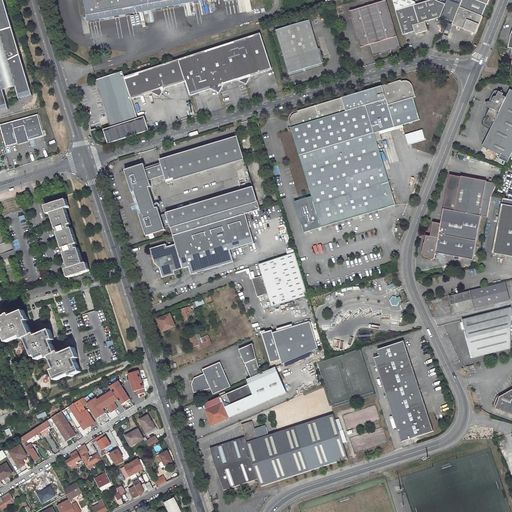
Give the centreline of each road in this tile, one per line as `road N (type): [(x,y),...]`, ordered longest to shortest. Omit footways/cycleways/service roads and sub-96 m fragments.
road 1 (unclassified): [(270,511),(308,487),(447,442),(462,422),(464,400),(406,263),(474,72)]
road 2 (unclassified): [(474,72),(413,61),(86,159)]
road 3 (primary): [(225,511),(112,173),(86,159)]
road 4 (unknown): [(406,455),(372,350),(419,336),(442,407)]
road 5 (residential): [(160,394),(0,492)]
road 6 (primary): [(36,0),(86,159)]
road 7 (unknown): [(158,295),(269,258),(276,235)]
road 8 (primary): [(118,271),(160,394)]
